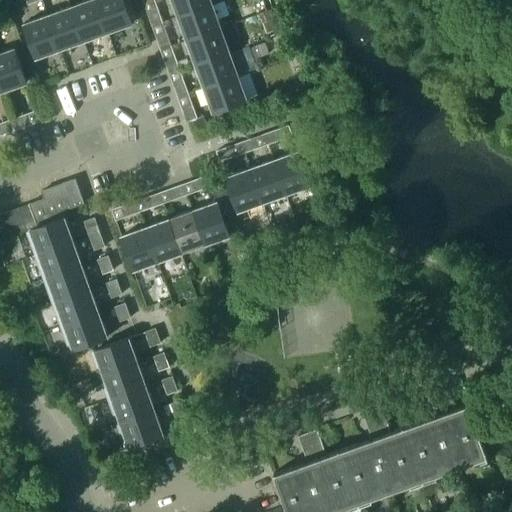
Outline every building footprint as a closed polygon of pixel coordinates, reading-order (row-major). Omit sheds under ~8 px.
[(90,0),(72,7),(84,40),(108,32),(96,0),(90,0)] [(96,0),(108,32),(133,23),(124,0),(96,0)] [(213,4),(211,0),(173,0),(179,17),(213,4)] [(179,17),(188,40),(222,28),(213,4),(179,17)] [(72,7),(48,15),(60,49),(84,40),(72,7)] [(147,12),(153,26),(163,22),(158,8),(147,12)] [(264,23),(275,18),(272,9),(260,13),(264,23)] [(36,58),(60,49),(48,15),(24,24),(36,58)] [(275,18),(264,23),(267,32),(279,28),(275,18)] [(188,40),(196,64),(230,52),(222,28),(188,40)] [(156,36),(161,50),(171,46),(166,33),(156,36)] [(15,48),(0,53),(0,84),(2,91),(27,82),(15,48)] [(301,51),(295,53),(298,62),(304,60),(301,51)] [(239,76),(230,52),(196,64),(204,88),(239,76)] [(165,60),(170,74),(179,70),(176,62),(174,56),(165,60)] [(176,62),(179,70),(190,66),(187,58),(176,62)] [(248,100),(239,76),(204,88),(213,113),(248,100)] [(173,83),(178,97),(187,93),(182,80),(173,83)] [(193,120),(197,118),(192,105),(182,108),(187,122),(193,120)] [(30,125),(29,122),(26,114),(12,120),(15,130),(30,125)] [(196,127),(207,123),(204,116),(197,118),(193,120),(196,127)] [(15,130),(12,120),(0,123),(0,133),(1,135),(15,130)] [(278,128),(264,133),(267,144),(282,139),(278,128)] [(255,137),(241,142),(245,152),(259,147),(255,137)] [(220,160),(236,155),(232,145),(217,150),(220,160)] [(274,160),(286,194),(311,185),(299,151),(274,160)] [(250,168),(262,202),(286,194),(274,160),(250,168)] [(238,211),(262,202),(250,168),(226,177),(238,211)] [(208,175),(193,181),(196,192),(212,186),(208,175)] [(76,180),(66,183),(74,207),(84,204),(76,180)] [(237,211),(227,182),(213,187),(223,216),(237,211)] [(43,191),(45,198),(53,221),(62,218),(60,211),(74,207),(66,183),(43,191)] [(183,185),(170,189),(174,200),(187,195),(183,185)] [(161,192),(147,198),(151,208),(165,202),(161,192)] [(45,198),(30,203),(38,226),(53,221),(45,198)] [(122,206),(124,212),(126,217),(140,212),(136,201),(122,206)] [(218,202),(194,211),(206,244),(230,236),(218,202)] [(26,230),(31,229),(38,226),(30,203),(18,207),(26,230)] [(7,211),(15,234),(26,230),(18,207),(7,211)] [(7,211),(0,213),(0,227),(4,238),(15,234),(7,211)] [(182,253),(206,244),(194,211),(170,219),(182,253)] [(39,253),(73,241),(64,217),(62,218),(53,221),(38,226),(31,229),(39,253)] [(89,235),(100,232),(95,217),(84,221),(89,235)] [(170,219),(147,227),(159,261),(182,253),(170,219)] [(291,241),(285,222),(272,226),(279,245),(291,241)] [(134,270),(159,261),(147,227),(122,236),(134,270)] [(94,249),(105,246),(100,232),(89,235),(94,249)] [(39,253),(47,277),(81,265),(73,241),(39,253)] [(103,273),(113,270),(108,255),(98,259),(103,273)] [(47,277),(56,301),(89,289),(81,265),(47,277)] [(111,297),(122,293),(117,279),(107,283),(111,297)] [(56,301),(64,325),(98,313),(89,289),(56,301)] [(120,321),(130,317),(125,303),(115,306),(120,321)] [(106,337),(98,313),(64,325),(73,349),(106,337)] [(161,343),(156,328),(146,332),(151,346),(161,343)] [(95,350),(104,374),(138,362),(129,338),(95,350)] [(160,371),(170,367),(164,353),(154,356),(160,371)] [(146,386),(138,362),(104,374),(112,398),(146,386)] [(178,391),(173,376),(163,380),(168,394),(178,391)] [(487,456),(468,401),(455,405),(447,381),(428,388),(436,412),(414,420),(434,475),(487,456)] [(121,421),(155,409),(146,386),(112,398),(121,421)] [(82,395),(74,398),(78,408),(86,405),(82,395)] [(186,414),(181,400),(171,404),(176,418),(186,414)] [(370,498),(434,475),(414,420),(391,428),(383,404),(364,411),(372,435),(350,443),(370,498)] [(155,409),(121,421),(129,446),(163,434),(155,409)] [(274,470),(289,511),(330,511),(370,498),(350,443),(327,451),(319,427),(299,434),(308,458),(274,470)]
